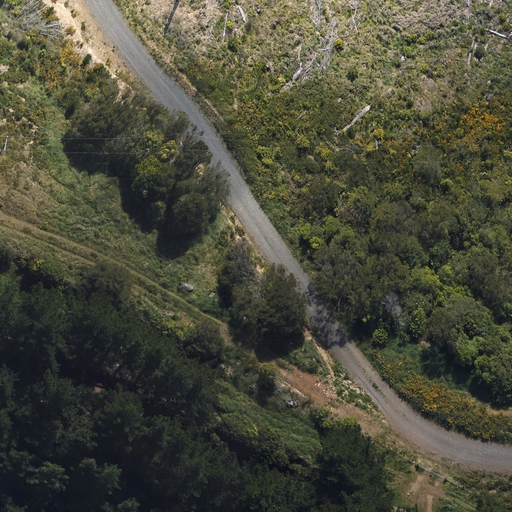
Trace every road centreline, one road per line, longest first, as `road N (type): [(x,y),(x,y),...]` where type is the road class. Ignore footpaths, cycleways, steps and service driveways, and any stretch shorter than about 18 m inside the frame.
road 1 (track): [(99,0),(399,414),(432,438),(511,459)]
road 2 (track): [(349,511),(244,476),(77,398),(0,380)]
